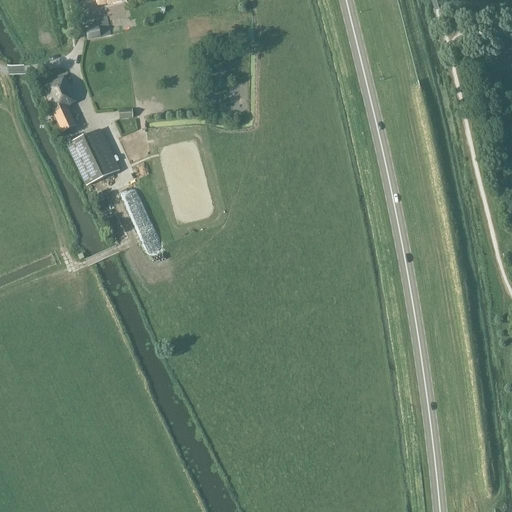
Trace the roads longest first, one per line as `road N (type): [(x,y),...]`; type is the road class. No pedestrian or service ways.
road 1 (primary): [(455,511),(436,375),(404,251)]
road 2 (primary): [(404,251),(436,511)]
road 3 (primary): [(404,251),(346,0)]
road 4 (track): [(71,270),(134,241),(111,193),(132,183)]
